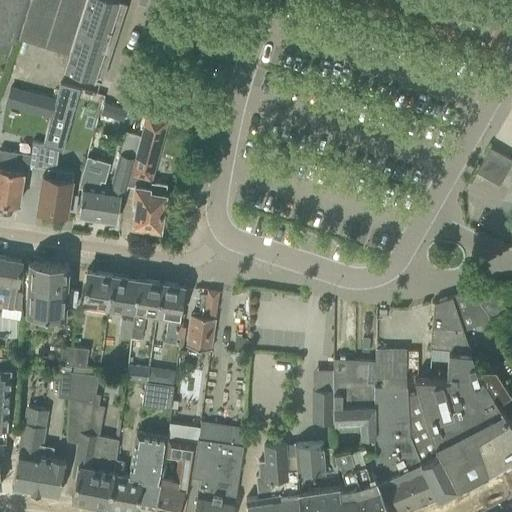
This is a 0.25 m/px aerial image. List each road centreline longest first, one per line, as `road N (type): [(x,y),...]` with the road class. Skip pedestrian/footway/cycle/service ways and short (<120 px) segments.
road 1 (unclassified): [(226,234),(347,276),(397,265),(511,61)]
road 2 (unclassified): [(226,234),(216,211),(219,164),(264,0)]
road 3 (residential): [(0,231),(182,260),(226,234)]
